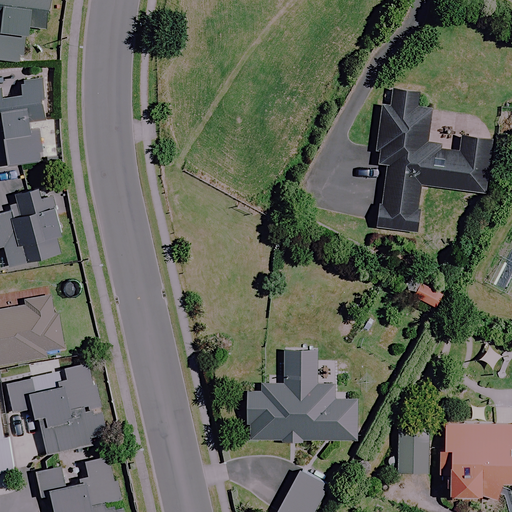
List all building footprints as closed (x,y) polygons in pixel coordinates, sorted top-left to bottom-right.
[(51,0),(0,0),(0,59),(21,62),(24,33),(47,36),(51,0)] [(446,85),(447,81),(447,77),(445,73),(442,70),(438,68),(434,67),(430,67),(426,69),(422,72),(420,76),(420,80),(420,84),(422,88),(425,91),(428,94),(433,94),(437,94),(441,92),(444,89),(446,85)] [(47,162),(37,74),(15,76),(16,87),(0,89),(0,141),(6,140),(9,166),(47,162)] [(416,92),(388,89),(387,98),(380,97),(374,165),(384,166),(380,205),(376,205),(374,229),(414,233),(419,187),(485,193),(490,139),(460,136),(458,152),(443,151),(444,146),(426,145),(429,109),(415,107),(416,92)] [(0,213),(0,246),(1,246),(7,267),(62,251),(58,234),(60,234),(45,179),(10,189),(15,209),(0,213)] [(0,363),(46,355),(45,351),(62,347),(52,294),(24,299),(25,304),(0,308),(0,363)] [(242,390),(242,423),(247,423),(247,440),(357,440),(357,414),(357,395),(335,395),(335,383),(314,383),(314,351),(281,350),(281,376),(268,376),(268,383),(261,383),(261,390),(242,390)] [(11,411),(28,407),(31,419),(37,417),(45,454),(91,443),(89,436),(105,433),(88,361),(4,381),(11,411)] [(0,472),(12,470),(0,407),(0,472)] [(511,425),(443,423),(439,474),(447,474),(446,493),(497,497),(498,483),(511,483),(511,425)] [(427,428),(396,427),(395,460),(386,460),(386,471),(425,473),(427,428)] [(120,511),(104,451),(44,467),(31,470),(38,497),(46,495),(50,511),(120,511)] [(312,511),(325,485),(294,470),(274,511),(275,511),(312,511)]
